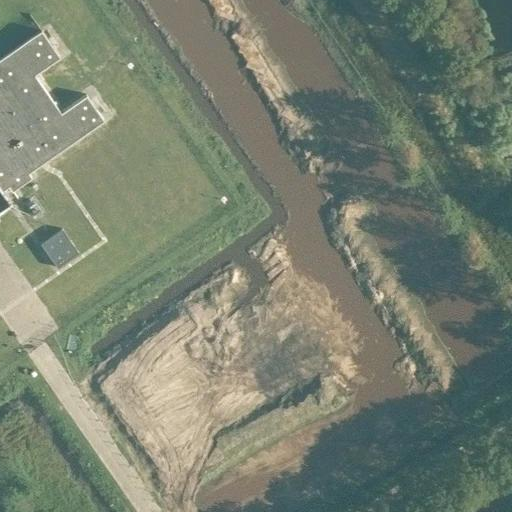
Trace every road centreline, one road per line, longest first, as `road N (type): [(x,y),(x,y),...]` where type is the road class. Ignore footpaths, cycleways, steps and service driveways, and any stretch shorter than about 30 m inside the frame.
road 1 (unclassified): [(32,340),(142,511)]
road 2 (unclassified): [(353,511),(511,415)]
